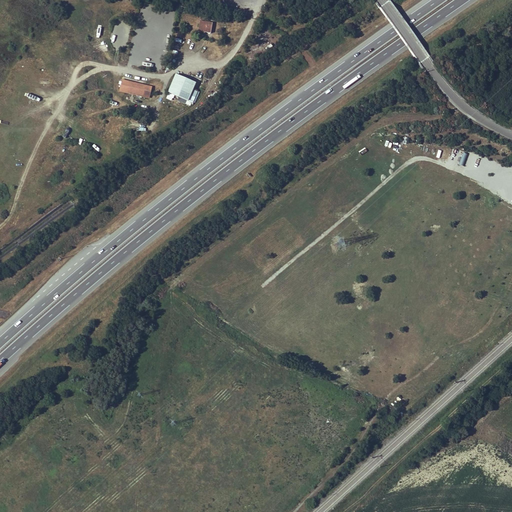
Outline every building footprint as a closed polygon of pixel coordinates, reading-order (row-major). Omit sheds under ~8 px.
[(213,22),(202,20),(200,30),(211,32),(213,22)] [(262,31),(260,35),(271,42),(273,39),(262,31)] [(72,65),(70,70),(78,74),(81,69),(72,65)] [(175,73),(167,92),(188,101),(193,88),(196,82),(175,73)] [(122,79),(121,84),(119,88),(150,96),(151,91),(152,86),(122,79)] [(197,90),(193,88),(188,101),(192,103),(197,90)]
